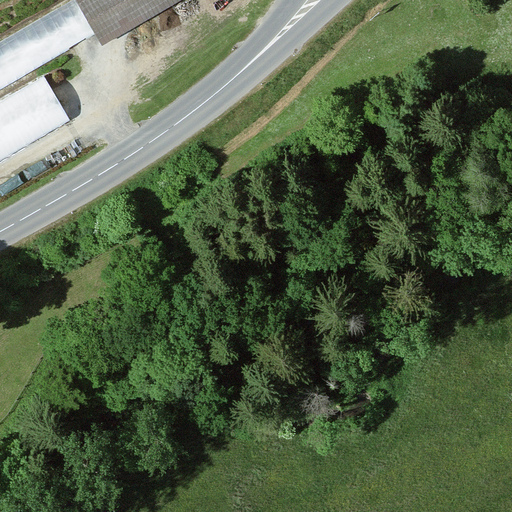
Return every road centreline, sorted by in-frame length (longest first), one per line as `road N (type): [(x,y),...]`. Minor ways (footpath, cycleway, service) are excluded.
road 1 (tertiary): [(0,231),(207,100)]
road 2 (tertiary): [(207,100),(330,0)]
road 3 (tertiary): [(294,0),(207,100)]
